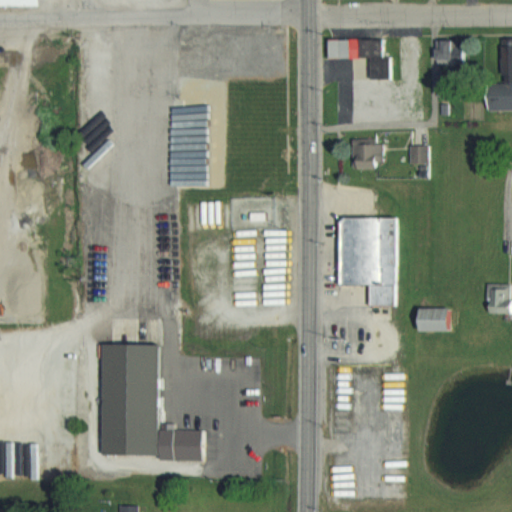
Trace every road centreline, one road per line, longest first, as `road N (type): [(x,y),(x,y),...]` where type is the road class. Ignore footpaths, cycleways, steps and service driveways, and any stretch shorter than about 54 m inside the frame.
road 1 (primary): [(308,511),(310,197)]
road 2 (residential): [(310,17),(0,20)]
road 3 (residential): [(511,14),(310,17)]
road 4 (primary): [(310,197),(310,0)]
